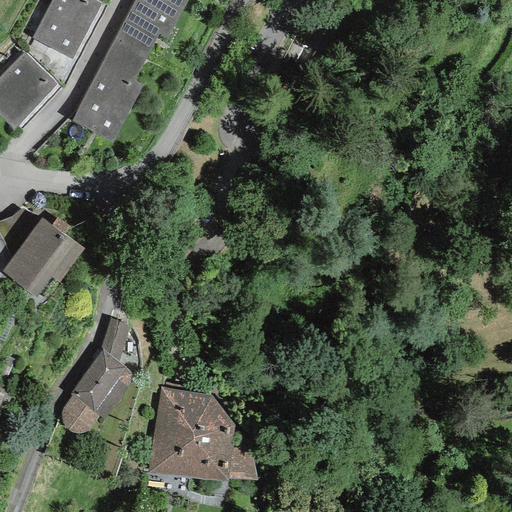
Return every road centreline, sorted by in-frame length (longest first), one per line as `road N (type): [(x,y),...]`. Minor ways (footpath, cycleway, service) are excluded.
road 1 (residential): [(112,187),(103,310),(12,511)]
road 2 (residential): [(288,0),(238,107),(244,123),(259,129),(282,113),(327,27),(370,0)]
road 3 (residential): [(243,0),(165,142),(112,187)]
